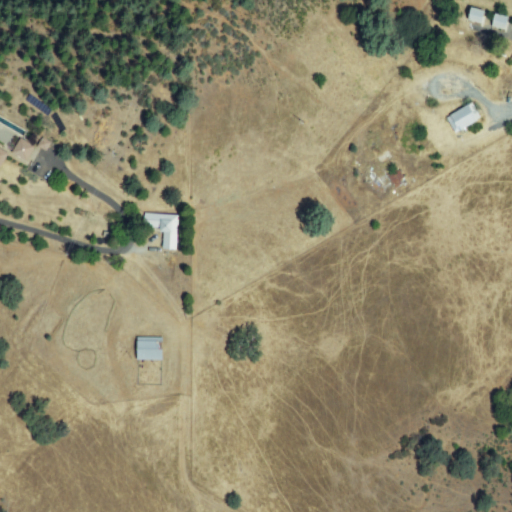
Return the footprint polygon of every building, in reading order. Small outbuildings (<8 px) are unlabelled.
[(469,18),(473,8),(484,12),(480,23),(469,18)] [(496,29),(501,16),(485,10),(480,23),(496,29)] [(493,26),(496,14),(508,18),(505,29),(493,26)] [(466,133),(494,119),(486,103),(458,116),(466,133)] [(457,132),(448,118),(470,104),(479,118),(457,132)] [(13,152),(21,140),(33,147),(25,160),(13,152)] [(0,176),(13,152),(0,145),(0,176)] [(177,216),(175,249),(163,248),(164,228),(144,227),(145,215),(177,216)] [(162,341),(161,360),(138,359),(139,340),(162,341)]
